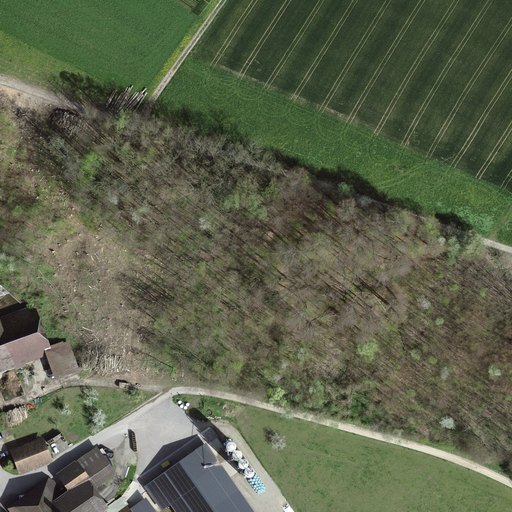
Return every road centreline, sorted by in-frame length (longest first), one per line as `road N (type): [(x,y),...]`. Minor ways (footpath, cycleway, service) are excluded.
road 1 (track): [(0,78),(511,249)]
road 2 (track): [(169,388),(439,454),(511,489)]
road 3 (track): [(3,486),(56,464),(169,388)]
road 4 (track): [(0,407),(69,380),(169,388)]
road 5 (track): [(224,0),(139,124)]
